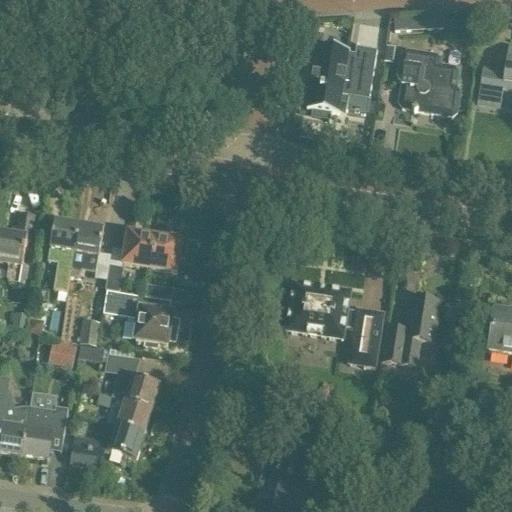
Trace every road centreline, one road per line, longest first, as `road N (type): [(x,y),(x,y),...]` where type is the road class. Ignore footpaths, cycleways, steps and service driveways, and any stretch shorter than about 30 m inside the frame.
road 1 (residential): [(167,511),(213,354),(245,180)]
road 2 (residential): [(511,221),(245,180)]
road 3 (residential): [(245,180),(0,139)]
road 4 (residential): [(245,180),(274,8)]
